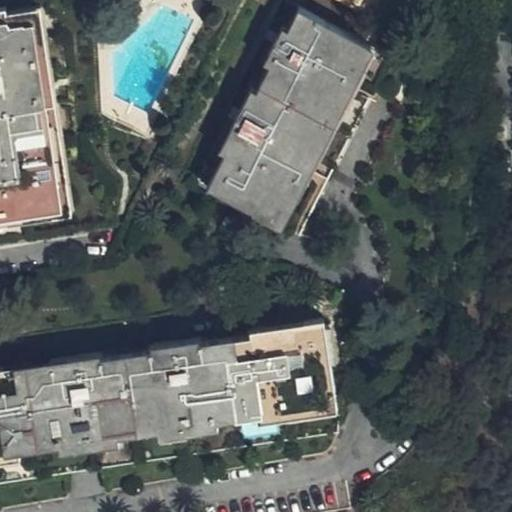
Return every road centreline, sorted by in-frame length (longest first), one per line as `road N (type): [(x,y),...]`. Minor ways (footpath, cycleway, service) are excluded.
road 1 (residential): [(344,463),(423,424),(448,381),(484,248),(483,184),(505,123),(511,66)]
road 2 (unclassified): [(344,463),(365,418),(346,214),(364,155),(390,113)]
road 3 (unclassified): [(87,511),(344,463)]
